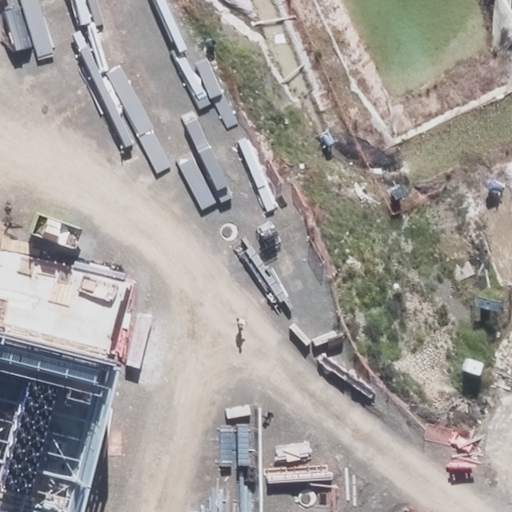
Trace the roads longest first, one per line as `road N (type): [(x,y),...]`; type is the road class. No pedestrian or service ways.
road 1 (unknown): [(0,72),(445,511)]
road 2 (unknown): [(218,288),(164,511)]
